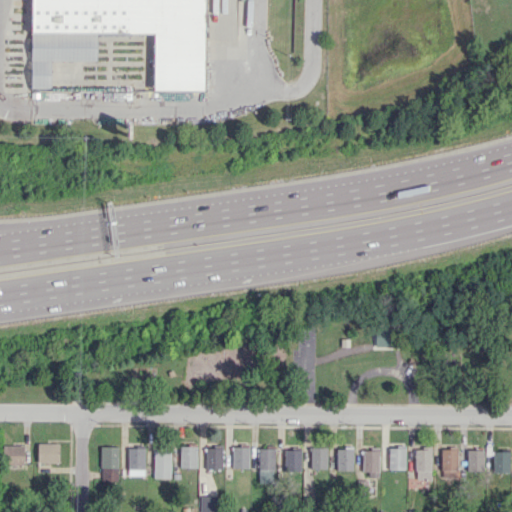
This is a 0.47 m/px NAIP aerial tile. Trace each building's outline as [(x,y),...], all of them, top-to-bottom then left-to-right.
[(34,0),(34,35),(157,34),(158,92),(208,92),(207,0),(34,0)] [(36,463),(58,464),(59,444),(37,443),(36,463)] [(23,465),(23,446),(2,445),(2,465),(23,465)] [(118,447),(100,446),(100,483),(117,483),(118,447)] [(222,469),(222,447),(205,446),(205,469),(222,469)] [(387,469),(404,469),(405,447),(388,446),(387,469)] [(180,468),(195,468),(196,447),(180,447),(180,468)] [(231,468),(248,468),(248,447),(232,447),(231,468)] [(352,471),(352,447),(336,447),(335,470),(352,471)] [(413,479),(430,480),(431,448),(414,447),(413,479)] [(144,448),(128,448),(127,476),(143,476),(144,448)] [(154,478),(170,478),(169,448),(153,449),(154,478)] [(257,483),(273,483),(274,449),(258,448),(257,483)] [(326,448),(310,448),(310,469),(326,469),(326,448)] [(378,471),(378,449),(362,449),(362,471),(378,471)] [(457,449),(440,449),(440,477),(456,477),(457,449)] [(466,471),(483,471),(482,449),(466,450),(466,471)] [(300,450),(284,450),(283,471),(299,471),(300,450)] [(508,472),(508,451),(492,451),(492,472),(508,472)]
